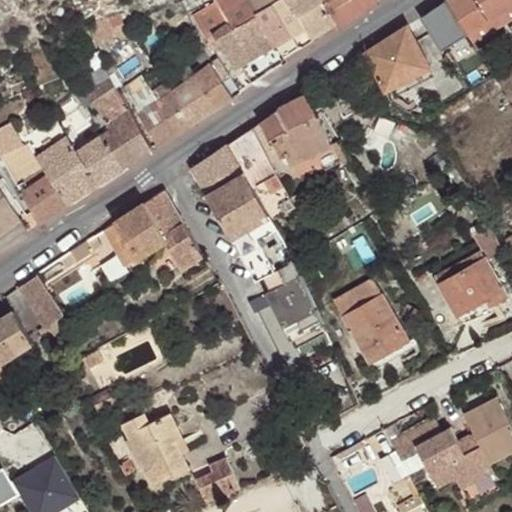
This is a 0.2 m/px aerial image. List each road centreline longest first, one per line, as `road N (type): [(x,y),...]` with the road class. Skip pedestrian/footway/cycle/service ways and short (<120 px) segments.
road 1 (residential): [(315,444),(167,165)]
road 2 (tertiary): [(167,165),(399,9)]
road 3 (residential): [(315,444),(511,346)]
road 4 (tertiary): [(0,280),(167,165)]
